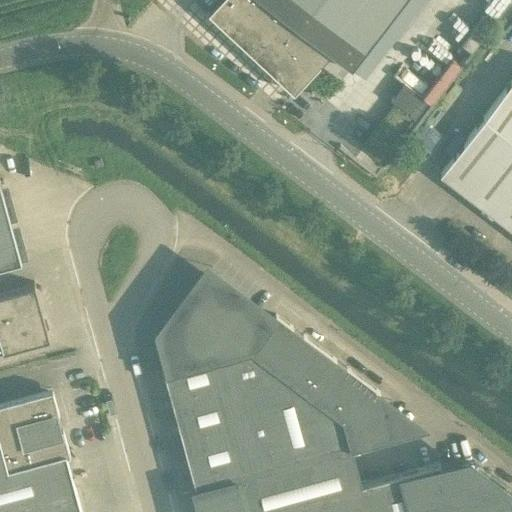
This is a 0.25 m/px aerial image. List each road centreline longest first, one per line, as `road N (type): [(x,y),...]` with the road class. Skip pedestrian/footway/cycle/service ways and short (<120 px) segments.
road 1 (unclassified): [(511,332),(162,67),(100,46)]
road 2 (unknown): [(124,209),(205,226),(441,390)]
road 3 (unknown): [(441,390),(152,493)]
road 4 (unclassified): [(109,335),(153,253),(152,234),(124,209),(103,209),(90,215),(84,250)]
road 5 (unknown): [(298,170),(431,0)]
road 6 (unclassified): [(157,511),(109,335)]
